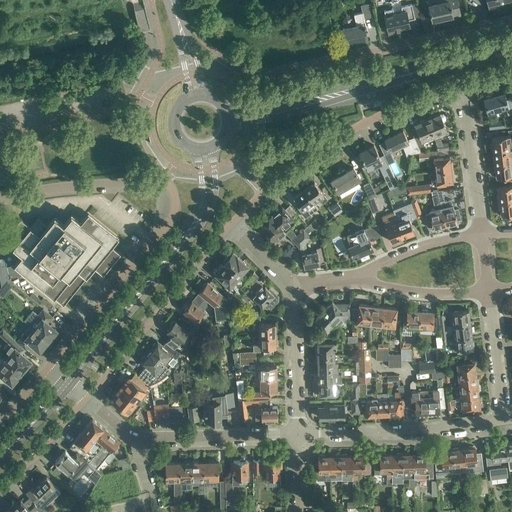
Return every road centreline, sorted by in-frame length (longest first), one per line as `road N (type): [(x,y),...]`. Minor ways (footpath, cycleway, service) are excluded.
road 1 (tertiary): [(70,386),(206,216),(219,143)]
road 2 (residential): [(232,222),(328,145),(463,82)]
road 3 (residential): [(86,399),(232,222)]
road 4 (residential): [(0,196),(163,181),(175,210),(156,237)]
road 5 (residential): [(298,434),(135,437),(86,399)]
road 6 (residential): [(504,420),(298,434)]
road 7 (tertiary): [(179,234),(62,379)]
road 8 (residential): [(511,22),(365,56),(359,90)]
road 9 (residential): [(156,237),(48,367)]
road 10 (tertiary): [(359,90),(511,47)]
road 11 (residential): [(482,235),(463,82)]
road 12 (residential): [(298,434),(297,287)]
road 13 (residential): [(355,278),(408,290),(489,290)]
road 14 (residential): [(482,235),(429,245),(355,278)]
road 15 (tertiary): [(225,135),(351,92)]
road 16 (tertiary): [(351,92),(248,109),(221,104)]
road 17 (residential): [(504,420),(489,290)]
road 18 (residential): [(0,491),(86,399)]
